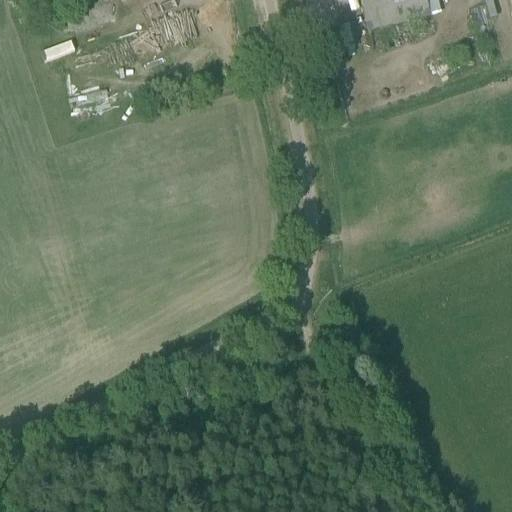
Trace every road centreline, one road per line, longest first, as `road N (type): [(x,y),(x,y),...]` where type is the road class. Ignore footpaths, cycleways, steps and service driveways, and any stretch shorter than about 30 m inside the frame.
road 1 (track): [(0,465),(294,296)]
road 2 (unclassified): [(294,296),(310,262),(309,197),(266,0)]
